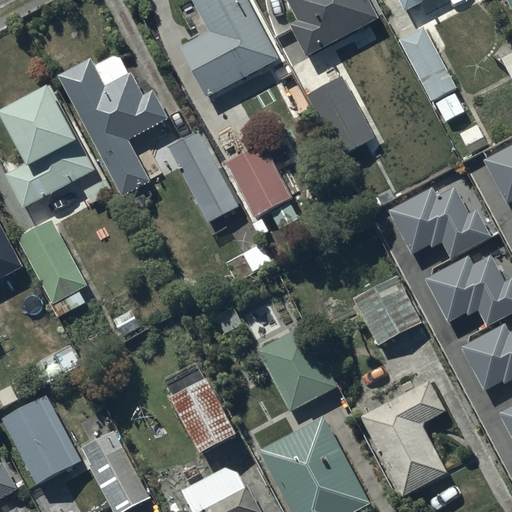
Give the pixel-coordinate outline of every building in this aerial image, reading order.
[(283,60),(250,0),(193,0),(211,33),(183,48),(210,99),(283,60)] [(382,20),(371,0),(289,0),(301,22),(293,26),(310,59),(382,20)] [(400,0),(408,13),(433,0),(400,0)] [(428,28),(402,42),(434,104),(437,102),(447,123),(467,113),(456,91),(460,89),(428,28)] [(94,60),(60,78),(126,198),(154,183),(132,142),(172,120),(157,92),(147,97),(134,74),(109,88),(94,60)] [(294,73),(277,82),(297,118),(314,109),(294,73)] [(378,139),(344,78),(308,97),(342,158),(378,139)] [(99,171),(53,88),(3,114),(30,163),(7,175),(26,211),(99,171)] [(481,125),(462,136),(475,160),(494,149),(481,125)] [(242,208),(202,132),(171,148),(210,225),(242,208)] [(294,200),(265,145),(227,164),(256,220),(294,200)] [(0,281),(28,266),(0,216),(0,281)] [(89,287),(54,222),(20,240),(55,305),(89,287)] [(274,262),(264,245),(258,248),(255,244),(250,247),(252,250),(245,254),(256,273),(274,262)] [(425,324),(400,276),(356,299),(380,347),(425,324)] [(115,298),(104,304),(115,323),(116,322),(125,338),(145,327),(135,311),(125,316),(115,298)] [(340,388),(308,326),(260,351),(292,413),(340,388)] [(200,365),(168,382),(177,399),(175,401),(206,457),(243,436),(212,381),(210,382),(200,365)] [(449,413),(431,380),(363,418),(407,499),(451,475),(425,426),(449,413)] [(48,396),(5,421),(41,486),(85,461),(48,396)] [(363,511),(373,507),(327,419),(262,453),(293,511),(363,511)] [(128,511),(153,499),(117,432),(84,449),(94,467),(91,468),(115,511),(128,511)] [(0,467),(0,501),(20,491),(6,464),(0,467)] [(194,511),(263,511),(250,487),(248,488),(241,475),(229,468),(184,492),(194,511)]
